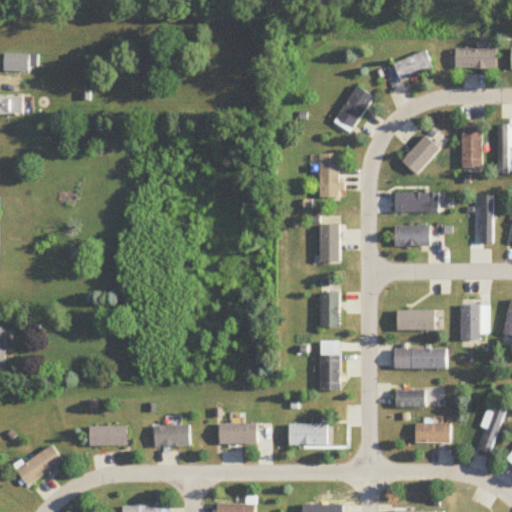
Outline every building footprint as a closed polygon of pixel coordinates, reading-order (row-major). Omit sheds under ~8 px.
[(497,50),(456,50),(456,70),(497,70),(497,50)] [(400,83),(433,71),(427,52),(393,63),(400,83)] [(37,73),(37,54),(4,54),(4,73),(37,73)] [(375,99),(358,87),(334,122),(351,134),(375,99)] [(24,98),(0,97),(0,116),(24,117),(24,98)] [(462,126),(462,170),(483,170),(483,126),(462,126)] [(509,126),(498,126),(498,174),(509,174),(509,126)] [(401,163),(414,176),(447,143),(434,130),(401,163)] [(321,155),(321,199),(340,199),(340,155),(321,155)] [(343,217),(319,217),(319,266),(343,266),(343,217)] [(431,227),(396,227),(396,246),(431,246),(431,227)] [(322,329),(341,329),(341,292),(322,292),(322,329)] [(511,302),(503,334),(511,336),(511,302)] [(462,339),(489,339),(489,305),(462,305),(462,339)] [(322,392),(342,392),(342,342),(322,342),(322,392)] [(448,350),(396,350),(396,370),(448,370),(448,350)] [(427,391),(397,391),(398,409),(427,409),(427,391)] [(492,454),(506,409),(496,407),(492,420),(486,418),(482,428),(488,430),(482,451),(492,454)] [(259,424),(221,424),(221,446),(259,446),(259,424)] [(330,425),(291,425),(291,447),(330,447),(330,425)] [(452,445),(452,425),(417,425),(417,445),(452,445)] [(157,447),(192,447),(192,426),(157,426),(157,447)] [(129,427),(91,427),(91,447),(129,447),(129,427)] [(30,487),(65,463),(54,446),(18,470),(30,487)]
